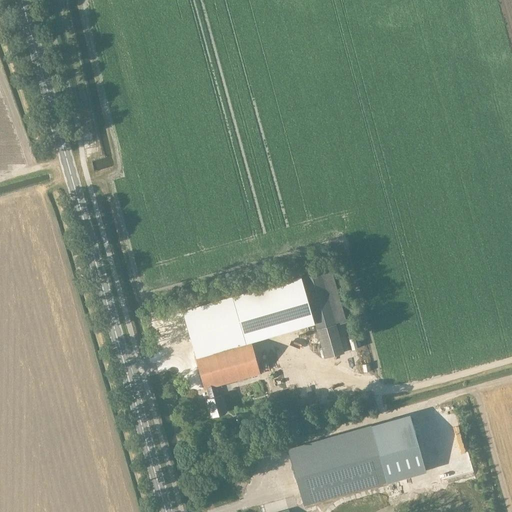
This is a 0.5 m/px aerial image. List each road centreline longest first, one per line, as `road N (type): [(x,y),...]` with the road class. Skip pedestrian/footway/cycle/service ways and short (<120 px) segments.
road 1 (secondary): [(165,511),(20,0)]
road 2 (track): [(287,442),(511,380)]
